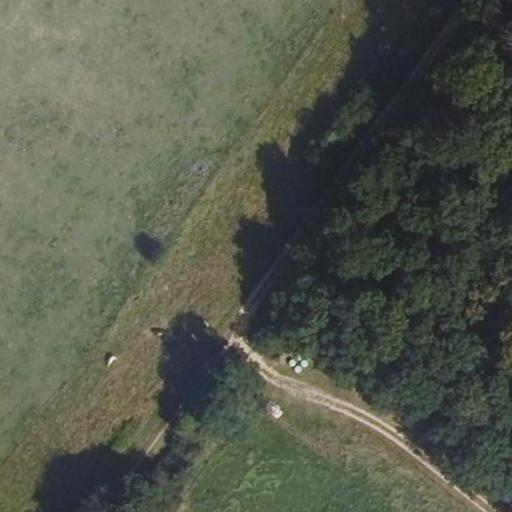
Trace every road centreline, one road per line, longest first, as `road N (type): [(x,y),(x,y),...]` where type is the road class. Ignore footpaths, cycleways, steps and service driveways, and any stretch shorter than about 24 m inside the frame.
road 1 (track): [(457,0),(81,511)]
road 2 (track): [(496,511),(353,404),(283,383),(225,323)]
